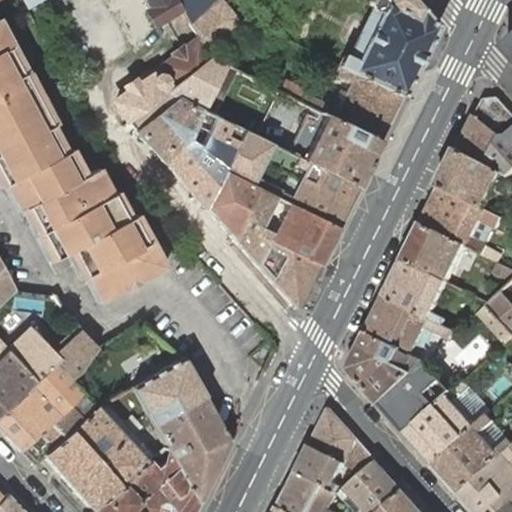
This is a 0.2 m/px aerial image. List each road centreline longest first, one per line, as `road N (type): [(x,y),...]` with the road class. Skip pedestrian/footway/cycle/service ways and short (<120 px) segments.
road 1 (secondary): [(474,36),(313,358)]
road 2 (residential): [(447,511),(313,358)]
road 3 (secondary): [(313,358),(236,511)]
